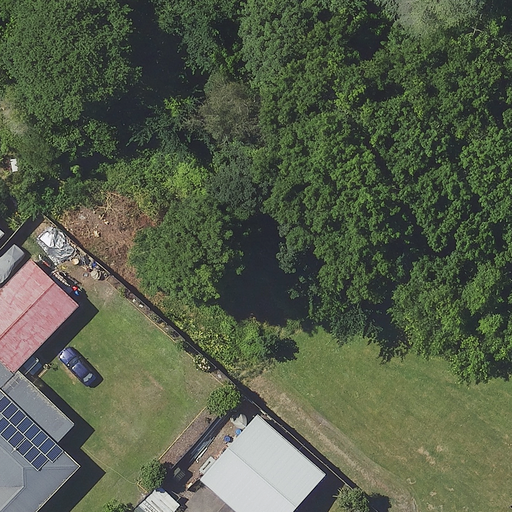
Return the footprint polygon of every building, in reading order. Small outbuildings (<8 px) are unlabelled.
[(0,249),(12,236),(0,226),(0,249)] [(86,309),(37,262),(0,301),(0,354),(22,376),(86,309)] [(0,511),(49,511),(90,470),(3,387),(0,390),(0,511)] [(306,511),(335,480),(265,418),(208,482),(242,511),(306,511)] [(154,459),(120,503),(131,511),(168,511),(189,485),(154,459)]
